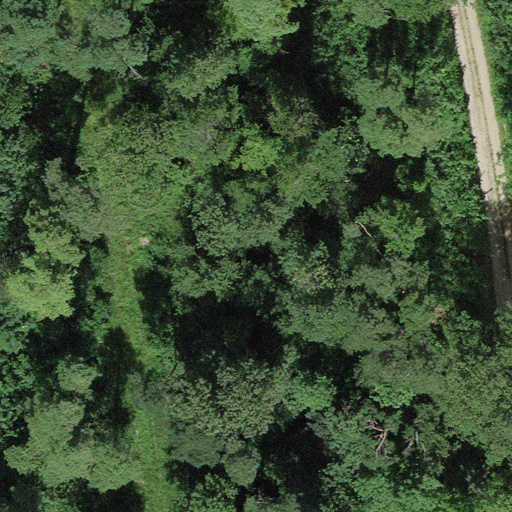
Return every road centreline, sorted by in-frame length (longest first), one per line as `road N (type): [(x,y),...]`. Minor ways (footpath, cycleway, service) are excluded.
road 1 (track): [(83,0),(126,252),(153,511)]
road 2 (track): [(511,373),(474,0)]
